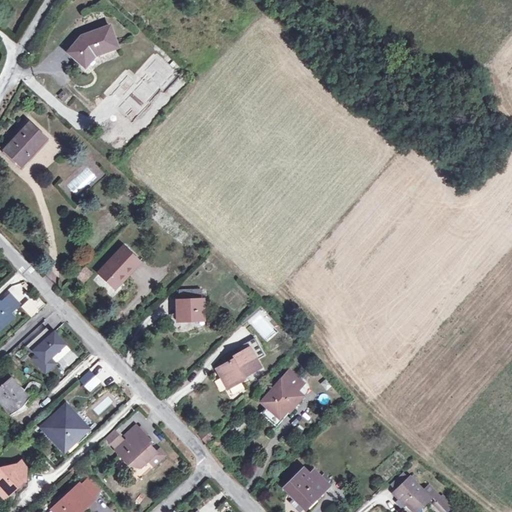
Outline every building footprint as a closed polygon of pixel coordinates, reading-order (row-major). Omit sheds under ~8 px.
[(81,36),(68,52),(85,67),(95,56),(117,47),(110,26),(81,36)] [(472,102),(476,96),(469,91),(465,96),(472,102)] [(32,149),(35,151),(46,138),(29,122),(18,134),(17,133),(11,139),(13,140),(4,149),(11,155),(10,156),(19,164),(32,149)] [(32,149),(19,164),(21,166),(35,151),(32,149)] [(59,182),(72,197),(95,176),(85,165),(67,182),(63,178),(59,182)] [(115,287),(138,262),(123,247),(99,272),(115,287)] [(83,280),(90,273),(84,268),(77,275),(83,280)] [(97,274),(92,279),(112,298),(117,292),(97,274)] [(179,290),(179,301),(200,300),(200,290),(179,290)] [(0,328),(13,317),(10,313),(19,304),(10,294),(0,303),(0,302),(0,328)] [(21,305),(31,318),(38,311),(28,299),(21,305)] [(201,317),(200,300),(179,301),(178,301),(178,318),(201,317)] [(42,323),(22,342),(31,351),(50,332),(42,323)] [(66,343),(55,331),(35,349),(39,353),(34,358),(46,371),(55,363),(51,357),(66,343)] [(249,348),(233,357),(234,359),(229,362),(216,368),(228,388),(245,378),(244,376),(260,367),(249,348)] [(90,370),(80,379),(91,390),(101,381),(90,370)] [(291,404),(298,396),(293,392),(302,382),(288,370),(261,402),(265,405),(258,414),(275,428),(281,420),(278,416),(290,404),(291,404)] [(219,391),(225,388),(220,378),(214,381),(219,391)] [(0,398),(11,412),(27,397),(11,379),(0,388),(0,398)] [(240,392),(236,385),(227,391),(230,397),(240,392)] [(301,398),(298,396),(291,404),(290,404),(278,416),(282,420),(301,398)] [(62,446),(58,449),(60,452),(62,450),(65,453),(89,431),(66,407),(45,427),(62,446)] [(140,467),(148,460),(156,452),(147,443),(150,441),(136,426),(125,435),(128,438),(115,450),(128,464),(133,460),(140,467)] [(113,431),(106,438),(114,447),(122,440),(113,431)] [(209,439),(202,431),(198,435),(205,442),(209,439)] [(156,452),(148,460),(153,466),(165,455),(160,449),(156,452)] [(19,469),(25,470),(25,463),(21,459),(15,464),(19,469)] [(137,473),(143,478),(152,467),(147,463),(137,473)] [(0,494),(4,498),(13,489),(13,486),(19,481),(24,481),(25,470),(19,469),(15,464),(0,468),(0,494)] [(295,498),(293,500),(290,503),(298,511),(300,511),(305,508),(327,486),(313,471),(309,476),(303,469),(285,488),(291,494),(295,498)] [(396,489),(408,478),(403,473),(391,484),(396,489)] [(393,493),(399,500),(401,498),(405,503),(412,510),(429,494),(432,497),(439,504),(436,507),(440,511),(446,511),(452,505),(442,495),(440,497),(428,485),(423,490),(410,477),(408,478),(393,493)] [(83,479),(79,483),(91,497),(96,492),(83,479)] [(13,486),(13,489),(18,495),(25,489),(24,481),(19,481),(13,486)] [(91,497),(79,483),(51,509),(53,511),(75,511),(78,509),(81,511),(94,499),(91,497)] [(413,511),(416,511),(432,497),(429,494),(412,510),(413,511)]
